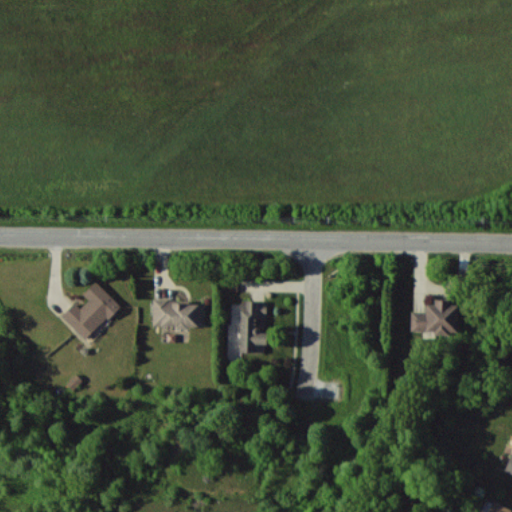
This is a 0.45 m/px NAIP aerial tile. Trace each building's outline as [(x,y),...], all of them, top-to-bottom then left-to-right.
[(63,315),(86,339),(120,304),(96,280),(84,294),(89,299),(81,307),(75,302),(63,315)] [(266,352),(267,300),(241,299),(240,351),(266,352)] [(411,311),(411,332),(459,332),(459,304),(451,304),(451,299),(435,299),(435,304),(427,304),(427,311),(411,311)] [(206,302),(154,301),(153,325),(205,326),(206,302)] [(509,511),(511,508),(492,500),(486,511),(509,511)]
